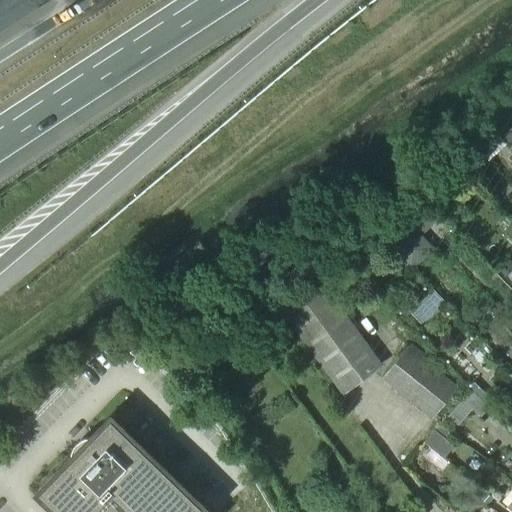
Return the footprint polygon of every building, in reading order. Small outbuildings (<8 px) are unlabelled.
[(511,131),(503,139),(511,148),(511,149),(511,131)] [(506,145),(497,135),(488,143),(497,152),(506,145)] [(468,173),(486,160),(478,149),(460,163),(468,173)] [(415,194),(374,232),(411,272),(435,251),(422,236),(439,220),(415,194)] [(511,244),(511,226),(503,234),(511,244)] [(356,273),(383,252),(365,230),(339,250),(356,273)] [(344,396),(383,367),(324,285),(284,314),(344,396)] [(511,337),(500,349),(511,361),(511,337)] [(433,419),(458,388),(408,348),(383,379),(433,419)] [(481,417),(489,408),(485,404),(471,391),(448,417),(457,426),(472,409),(481,417)] [(206,511),(111,420),(93,438),(98,442),(90,450),(87,448),(80,455),(83,458),(75,466),(71,461),(38,495),(55,511),(97,511),(112,497),(128,511),(206,511)] [(441,457),(451,445),(446,440),(450,434),(439,425),(424,443),(441,457)] [(304,511),(314,511),(323,507),(316,495),(300,504),(304,511)]
